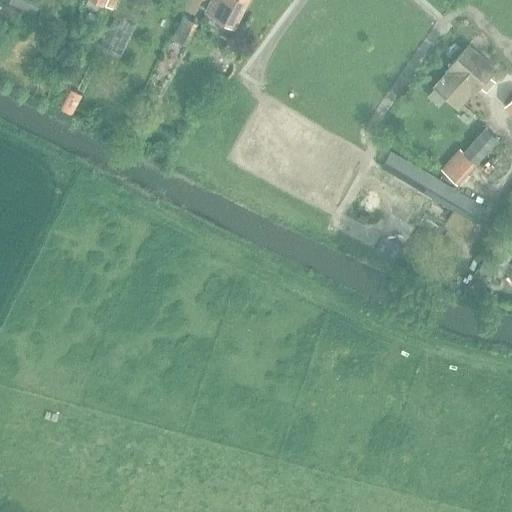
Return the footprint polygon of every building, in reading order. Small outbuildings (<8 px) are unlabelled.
[(186,0),(184,5),(196,11),(200,0),(186,0)] [(211,0),(241,14),(247,0),(211,0)] [(433,84),(459,107),(494,68),(468,45),(433,84)] [(440,168),(458,183),(499,138),(485,126),(464,150),(459,147),(440,168)] [(382,165),(476,220),(484,206),(390,151),(382,165)]
